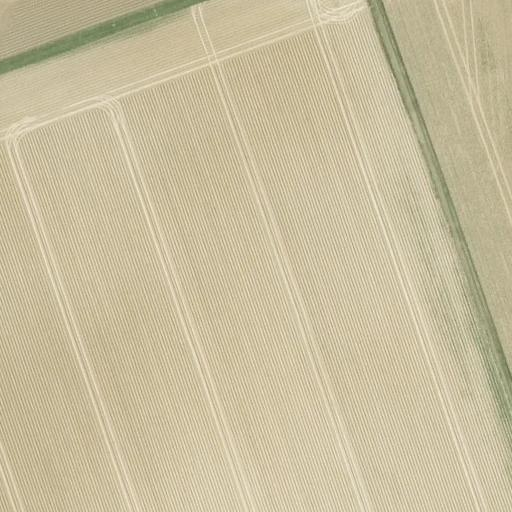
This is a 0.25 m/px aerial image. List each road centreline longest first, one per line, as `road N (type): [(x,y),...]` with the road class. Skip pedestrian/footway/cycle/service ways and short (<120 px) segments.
road 1 (track): [(364,0),(511,428)]
road 2 (track): [(0,65),(187,0)]
